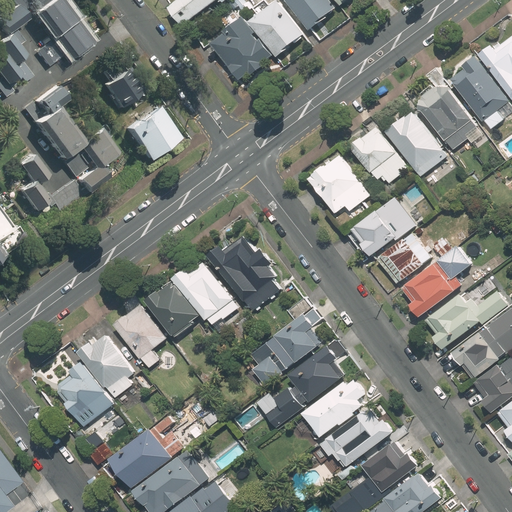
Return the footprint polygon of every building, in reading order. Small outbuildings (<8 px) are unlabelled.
[(18,46),(25,40),(14,28),(26,18),(22,12),(27,7),(21,0),(17,0),(0,14),(0,24),(8,33),(0,39),(0,47),(3,51),(0,54),(0,63),(13,79),(18,74),(25,82),(33,75),(19,58),(24,53),(18,46)] [(27,0),(71,56),(92,41),(60,0),(27,0)] [(183,0),(175,6),(189,25),(221,0),(183,0)] [(333,0),(289,0),(311,29),(339,8),(333,0)] [(284,4),(257,24),(282,57),(309,38),(284,4)] [(245,15),(211,39),(242,83),(277,59),(245,15)] [(497,42),(483,52),(511,92),(511,36),(500,46),(497,42)] [(45,42),(35,50),(48,67),(58,59),(45,42)] [(468,69),(455,79),(494,130),(511,115),(511,97),(479,54),(464,65),(468,69)] [(127,66),(107,81),(125,105),(140,93),(137,89),(139,88),(131,77),(134,75),(127,66)] [(424,97),(424,107),(455,149),(471,137),(479,148),(489,140),(474,120),(476,118),(452,85),(438,84),(424,97)] [(57,88),(27,109),(87,192),(109,176),(100,163),(118,151),(100,126),(80,140),(56,106),(65,99),(57,88)] [(157,104),(126,127),(149,159),(181,137),(157,104)] [(410,113),(388,130),(390,131),(424,177),(451,156),(417,110),(411,115),(410,113)] [(380,125),(354,146),(380,178),(386,174),(392,182),(411,167),(400,153),(401,152),(380,125)] [(333,159),(330,155),(313,167),(315,170),(310,173),(337,213),(349,205),(352,209),(373,195),(343,152),(333,159)] [(33,153),(17,164),(30,181),(18,189),(33,211),(46,201),(34,184),(48,174),(33,153)] [(83,194),(72,179),(46,199),(51,205),(55,202),(61,211),(83,194)] [(419,224),(398,196),(356,227),(366,240),(363,243),(372,254),(397,236),(399,239),(419,224)] [(0,237),(9,230),(0,217),(0,237)] [(249,235),(243,239),(236,230),(218,243),(215,238),(203,246),(206,251),(212,260),(235,294),(247,286),(266,273),(265,273),(272,269),(249,235)] [(434,255),(415,231),(382,258),(400,281),(403,278),(404,280),(434,255)] [(462,243),(442,259),(456,277),(476,261),(462,243)] [(227,300),(198,257),(176,271),(205,315),(227,300)] [(454,280),(439,261),(406,286),(417,300),(413,304),(422,316),(467,282),(461,275),(454,280)] [(168,274),(144,291),(167,324),(191,308),(168,274)] [(485,324),(511,303),(499,287),(482,301),(474,291),(467,297),(463,292),(430,319),(440,332),(436,335),(447,349),(482,322),(484,325),(485,324)] [(118,322),(141,357),(169,338),(145,304),(118,322)] [(511,351),(511,307),(487,327),(455,352),(464,364),(468,360),(480,375),(504,357),(503,355),(508,351),(510,353),(511,351)] [(297,308),(262,332),(278,356),(313,332),(297,308)] [(81,335),(112,381),(134,366),(103,320),(81,335)] [(323,340),(281,369),(298,394),(340,365),(323,340)] [(53,368),(82,411),(109,393),(80,350),(53,368)] [(511,358),(503,365),(501,362),(478,380),(490,395),(485,398),(496,412),(511,399),(511,358)] [(347,370),(297,404),(311,424),(361,391),(347,370)] [(144,371),(137,377),(149,391),(156,385),(144,371)] [(370,399),(319,433),(336,459),(387,424),(370,399)] [(287,419),(274,402),(249,420),(262,438),(287,419)] [(511,436),(511,402),(501,411),(511,425),(506,429),(511,436)] [(148,417),(105,450),(125,476),(168,443),(148,417)] [(397,429),(357,456),(376,483),(416,456),(397,429)] [(175,442),(127,479),(146,503),(194,467),(175,442)] [(0,506),(6,502),(3,499),(0,495),(20,479),(0,452),(0,506)] [(419,465),(361,504),(366,511),(395,511),(433,486),(419,465)] [(205,511),(186,487),(152,511),(205,511)]
